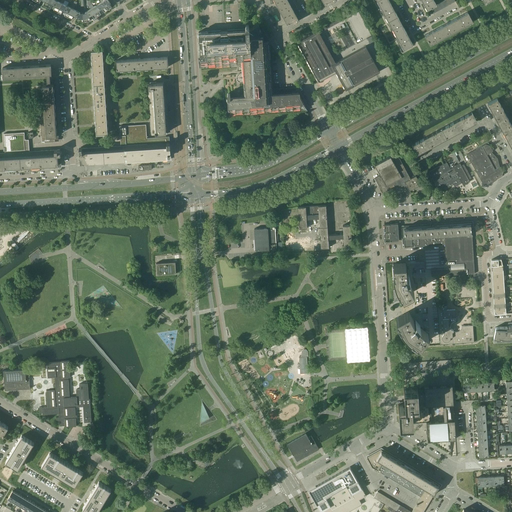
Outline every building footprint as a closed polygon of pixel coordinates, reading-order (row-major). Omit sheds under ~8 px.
[(56,0),(55,0),(49,0),(46,7),(50,9),(51,7),(52,8),(56,0)] [(62,3),(61,3),(56,0),(52,8),(54,9),(53,10),(57,12),(62,3)] [(62,3),(57,12),(61,14),(62,13),(63,13),(67,6),(63,4),(64,0),(63,0),(61,0),(61,3),(62,3)] [(102,0),(100,0),(101,2),(97,4),(102,12),(103,11),(104,12),(108,10),(102,1),(103,1),(102,0)] [(109,0),(104,0),(103,1),(102,1),(108,10),(112,7),(111,6),(112,6),(110,3),(112,3),(109,0)] [(288,0),(287,1),(286,0),(270,0),(271,3),(276,3),(287,24),(292,21),(294,23),(298,21),(296,17),(300,14),(292,0),(288,0)] [(433,0),(421,0),(427,9),(430,8),(433,6),(436,5),(436,4),(433,0)] [(390,1),(380,6),(388,21),(398,16),(390,1)] [(93,7),(91,4),(89,5),(91,8),(87,11),(92,18),(93,17),(94,18),(98,16),(92,8),(93,7)] [(102,12),(97,4),(93,7),(92,8),(98,16),(101,14),(101,12),(102,12)] [(78,11),(73,9),(75,6),(73,5),(71,8),(72,8),(68,17),(72,19),(72,18),(74,19),(78,11)] [(72,8),(71,8),(67,6),(63,13),(65,14),(64,15),(68,17),(72,8)] [(78,11),(74,19),(75,19),(75,21),(76,21),(78,22),(79,21),(83,21),(83,13),(80,13),(80,12),(78,11)] [(92,18),(87,11),(85,12),(85,13),(83,13),(83,21),(87,21),(88,22),(90,20),(90,21),(91,20),(90,19),(92,18)] [(468,12),(459,17),(453,20),(458,29),(473,21),(468,12)] [(398,16),(388,21),(396,35),(405,30),(398,16)] [(343,17),(333,22),(335,25),(345,19),(343,17)] [(453,20),(444,24),(439,27),(444,37),(458,29),(453,20)] [(217,31),(198,32),(201,68),(201,67),(208,66),(208,67),(208,66),(215,66),(215,67),(216,67),(215,66),(222,66),(223,66),(230,65),(230,66),(230,65),(237,65),(237,66),(237,65),(244,64),(244,66),(244,74),(243,74),(243,73),(240,73),(239,73),(238,74),(237,75),(236,77),(236,78),(236,79),(237,81),(238,82),(239,82),(241,83),(243,82),(243,81),(245,81),(246,96),(246,101),(231,102),(230,99),(230,95),(230,94),(229,93),(228,93),(227,94),(227,95),(228,102),(227,102),(228,115),(229,115),(229,114),(235,114),(236,114),(236,115),(236,114),(243,113),(243,114),(243,113),(250,113),(250,114),(250,113),(257,112),(257,113),(257,112),(264,112),(264,113),(265,113),(264,112),(271,111),(271,112),(272,112),(272,111),(278,111),(279,112),(279,111),(286,110),(286,111),(286,110),(293,110),(293,111),(293,110),(300,109),(300,110),(300,109),(306,109),(307,111),(300,96),(299,92),(271,94),(270,94),(270,87),(271,87),(271,86),(270,86),(270,80),(270,79),(269,79),(269,72),(270,72),(269,72),(269,65),(270,65),(269,65),(268,58),(269,58),(268,58),(268,51),(269,51),(268,51),(267,44),(268,44),(268,43),(262,44),(261,41),(261,36),(260,37),(259,24),(250,28),(249,29),(249,27),(249,26),(248,26),(248,25),(247,25),(246,25),(245,26),(245,27),(245,29),(240,29),(236,28),(236,29),(223,30),(220,30),(217,31)] [(439,27),(430,32),(425,35),(430,44),(444,37),(439,27)] [(309,35),(297,42),(319,82),(327,78),(336,73),(345,90),(347,89),(375,74),(379,71),(366,46),(335,62),(318,30),(309,35)] [(405,30),(396,35),(403,49),(413,44),(405,30)] [(102,50),(91,51),(92,68),(103,67),(102,50)] [(167,57),(158,58),(150,58),(151,68),(168,67),(168,66),(168,64),(167,57)] [(150,58),(141,59),(133,59),(134,69),(151,68),(150,58)] [(133,59),(124,60),(117,60),(116,60),(117,68),(116,68),(116,69),(117,69),(117,70),(134,69),(133,59)] [(51,64),(18,67),(2,68),(3,78),(46,75),(46,76),(47,84),(47,85),(43,85),(43,88),(38,89),(42,142),(51,142),(55,141),(55,136),(57,136),(56,122),(57,121),(57,119),(56,117),(55,117),(54,103),(53,84),(51,84),(50,74),(52,74),(51,64)] [(103,67),(92,68),(93,84),(104,84),(103,67)] [(163,82),(148,83),(148,84),(149,89),(149,92),(149,100),(150,109),(150,118),(151,127),(152,135),(165,134),(166,133),(166,126),(165,117),(165,108),(164,99),(164,91),(163,82)] [(104,84),(93,84),(94,101),(105,100),(104,84)] [(497,98),(491,101),(487,103),(496,118),(505,113),(497,98)] [(105,100),(94,101),(95,117),(106,117),(105,100)] [(472,112),(457,120),(462,129),(477,121),(472,112)] [(511,128),(511,126),(505,113),(496,118),(504,133),(509,131),(511,128)] [(107,133),(107,123),(106,117),(95,117),(96,134),(107,133)] [(457,120),(441,128),(446,138),(462,129),(457,120)] [(99,147),(79,148),(80,163),(171,157),(169,136),(147,138),(146,124),(119,126),(121,146),(99,147)] [(441,128),(427,136),(432,145),(446,138),(441,128)] [(5,153),(0,153),(0,168),(58,165),(58,158),(61,158),(60,149),(29,151),(29,139),(25,140),(24,132),(4,134),(5,149),(5,153)] [(427,136),(412,144),(417,154),(432,145),(427,136)] [(496,179),(505,174),(500,166),(498,167),(498,166),(498,162),(494,156),(492,154),(491,154),(491,152),(493,151),(488,142),(467,154),(484,185),(490,182),(491,183),(496,179)] [(416,175),(410,178),(397,154),(391,158),(390,156),(374,164),(381,177),(380,177),(379,176),(374,178),(384,196),(406,184),(409,191),(418,186),(417,182),(419,181),(416,175)] [(471,178),(464,164),(461,165),(460,163),(454,166),(454,165),(452,166),(453,167),(450,169),(446,162),(429,172),(438,190),(445,186),(446,188),(453,184),(454,186),(462,183),(464,186),(465,185),(465,184),(470,181),(469,179),(471,178)] [(328,235),(326,205),(298,207),(299,228),(307,228),(306,219),(319,218),(321,248),(329,248),(328,239),(343,238),(344,247),(352,246),(351,225),(342,225),(343,234),(328,235)] [(472,235),(471,227),(471,223),(466,223),(466,224),(461,224),(461,223),(453,224),(453,225),(448,225),(448,224),(439,225),(439,226),(435,226),(434,225),(426,226),(426,227),(421,227),(421,226),(413,227),(413,228),(408,228),(408,227),(403,227),(404,239),(404,245),(404,247),(445,244),(463,243),(463,247),(473,247),(472,235)] [(389,224),(384,224),(385,241),(390,241),(399,240),(398,224),(389,224)] [(267,228),(254,229),(256,250),(268,250),(268,251),(276,251),(275,241),(278,241),(277,233),(275,233),(274,225),(266,226),(267,228)] [(293,234),(285,234),(286,249),(311,249),(311,238),(293,239),(293,234)] [(464,263),(463,252),(463,247),(463,243),(445,244),(446,263),(447,264),(464,263)] [(474,274),(474,264),(473,254),(473,247),(463,247),(463,252),(464,263),(464,268),(444,269),(445,275),(463,274),(464,274),(474,274)] [(175,262),(156,263),(157,275),(176,274),(175,262)] [(410,281),(408,274),(406,276),(405,276),(404,274),(406,274),(405,263),(406,263),(405,263),(393,264),(394,269),(393,269),(395,274),(393,275),(393,276),(393,277),(393,279),(394,281),(394,282),(395,284),(395,285),(396,287),(397,289),(398,288),(400,293),(401,292),(403,298),(410,294),(414,292),(408,282),(407,283),(406,281),(407,280),(410,281)] [(474,342),(473,335),(473,325),(461,326),(461,327),(461,328),(460,329),(460,330),(459,330),(459,331),(458,331),(457,331),(456,332),(455,332),(455,331),(454,331),(453,331),(453,330),(453,329),(452,329),(451,329),(451,328),(451,327),(450,327),(450,326),(451,325),(451,324),(451,323),(452,323),(452,322),(453,322),(454,321),(455,321),(456,321),(455,319),(455,309),(446,310),(446,307),(438,307),(440,344),(449,344),(449,342),(452,342),(453,343),(474,342)] [(408,311),(405,313),(396,318),(398,320),(396,321),(397,323),(398,325),(399,326),(400,327),(401,329),(402,331),(403,332),(404,333),(406,335),(407,336),(408,338),(410,340),(411,338),(415,342),(416,341),(420,345),(428,333),(419,327),(417,329),(416,327),(417,326),(420,325),(415,320),(414,323),(413,324),(412,322),(414,321),(408,311)] [(511,322),(511,323),(511,324),(508,325),(508,329),(506,329),(507,326),(496,327),(493,341),(495,340),(495,341),(511,339),(511,322)] [(301,355),(302,357),(299,357),(300,373),(308,373),(307,357),(308,357),(308,354),(308,352),(307,351),(307,350),(306,349),(304,349),(303,349),(302,350),(301,351),(301,352),(301,355)] [(61,362),(49,363),(49,368),(47,368),(48,378),(55,377),(55,384),(53,384),(53,386),(55,386),(55,390),(46,391),(47,407),(39,407),(39,413),(42,413),(42,414),(58,413),(59,417),(56,417),(56,422),(59,422),(60,425),(63,425),(63,426),(65,425),(65,427),(76,426),(75,407),(83,406),(84,422),(91,422),(90,398),(89,399),(88,383),(79,384),(79,389),(76,389),(76,397),(69,397),(68,377),(70,377),(69,361),(61,361),(61,362)] [(25,369),(3,370),(5,390),(30,389),(29,373),(25,373),(25,369)] [(453,405),(452,385),(424,386),(417,386),(417,387),(416,387),(416,386),(411,386),(411,387),(410,387),(410,386),(404,387),(404,388),(403,388),(404,404),(398,404),(399,423),(400,423),(400,424),(406,424),(405,423),(406,423),(406,424),(412,424),(412,423),(413,423),(413,424),(419,423),(419,422),(426,422),(427,440),(450,439),(451,456),(454,455),(457,455),(455,438),(454,420),(453,405)] [(8,427),(0,422),(0,433),(3,436),(8,427)] [(306,433),(287,443),(292,454),(297,461),(312,453),(319,449),(311,435),(308,437),(306,433)] [(21,435),(5,461),(18,469),(34,442),(21,435)] [(423,476),(421,475),(419,474),(419,473),(416,471),(412,468),(411,469),(410,468),(407,467),(408,466),(405,464),(401,461),(400,462),(398,461),(396,460),(397,459),(393,457),(389,455),(389,456),(387,454),(385,453),(385,452),(381,450),(367,457),(372,467),(375,469),(377,470),(380,472),(383,474),(389,477),(394,481),(400,484),(406,488),(411,491),(417,494),(421,497),(429,502),(435,492),(437,489),(439,485),(435,482),(434,483),(430,481),(431,480),(427,477),(424,475),(423,476)] [(49,452),(41,465),(75,486),(83,472),(49,452)] [(320,488),(310,494),(312,497),(320,511),(347,511),(348,511),(362,504),(359,500),(366,496),(362,489),(350,467),(317,485),(320,488)] [(98,482),(83,508),(89,511),(96,511),(111,489),(98,482)] [(12,490),(7,499),(12,501),(17,493),(12,490)] [(17,493),(12,501),(16,504),(21,496),(17,493)] [(21,496),(16,504),(21,507),(26,499),(21,496)] [(398,511),(422,511),(425,509),(424,509),(426,505),(427,506),(429,502),(421,497),(411,511),(400,505),(396,511),(398,511)] [(26,499),(21,507),(25,509),(30,501),(26,499)] [(30,501),(25,509),(29,511),(34,504),(30,501)]
